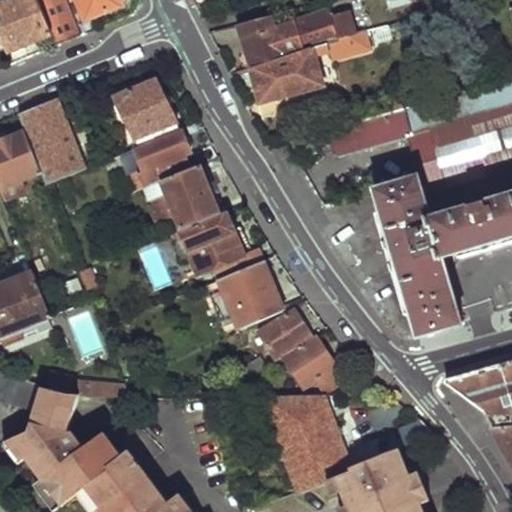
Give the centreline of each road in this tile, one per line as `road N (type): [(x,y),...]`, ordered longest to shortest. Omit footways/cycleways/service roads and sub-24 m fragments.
road 1 (residential): [(404,373),(343,302),(289,217),(179,18)]
road 2 (residential): [(179,18),(0,92)]
road 3 (residential): [(508,511),(486,470),(404,373)]
